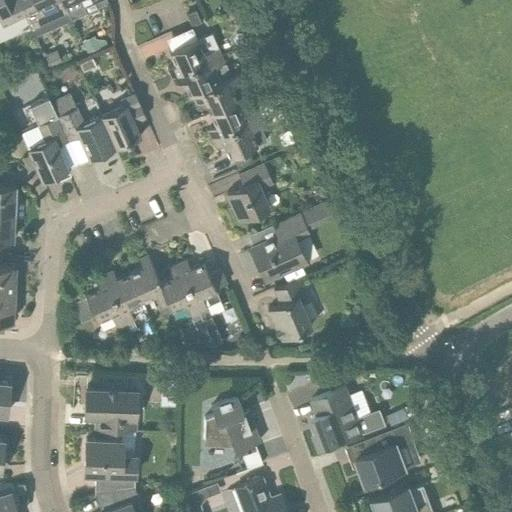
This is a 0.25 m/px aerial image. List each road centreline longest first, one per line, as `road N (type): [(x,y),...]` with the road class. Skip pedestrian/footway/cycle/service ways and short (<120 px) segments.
road 1 (residential): [(453,363),(423,337),(265,0)]
road 2 (residential): [(45,357),(56,227),(182,173)]
road 3 (residential): [(182,173),(123,43),(118,0)]
road 4 (residential): [(497,511),(452,390),(453,363)]
road 5 (residential): [(53,511),(40,444),(45,357)]
road 6 (residential): [(244,315),(182,173)]
road 7 (residential): [(320,511),(277,392)]
